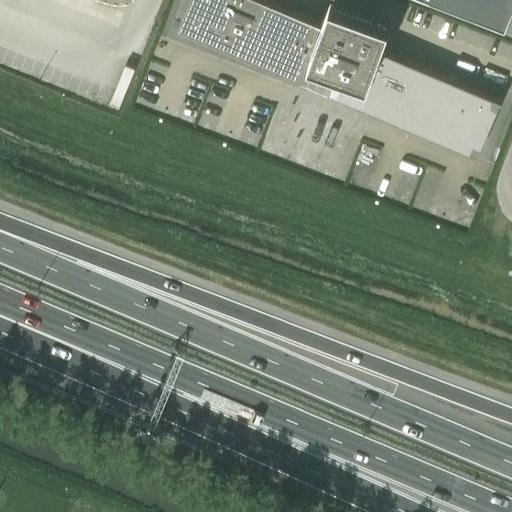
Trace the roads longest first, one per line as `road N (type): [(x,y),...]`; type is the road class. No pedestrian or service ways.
road 1 (motorway): [(511,463),(0,247)]
road 2 (motorway): [(511,419),(209,304),(0,242)]
road 3 (motorway): [(114,348),(502,511)]
road 4 (motorway): [(114,348),(441,511)]
road 5 (motorway): [(0,300),(114,348)]
